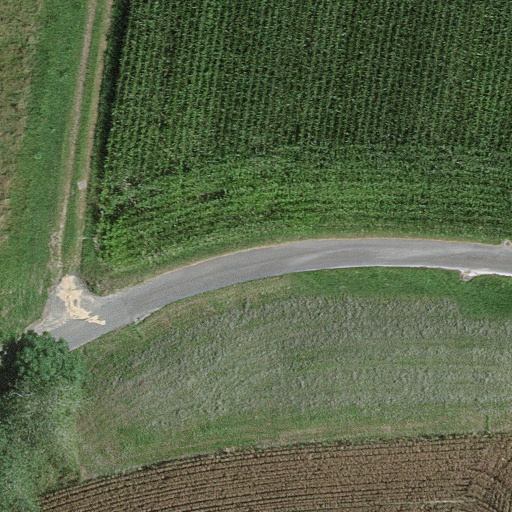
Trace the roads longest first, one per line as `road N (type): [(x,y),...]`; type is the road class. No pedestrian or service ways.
road 1 (residential): [(0,366),(150,295),(268,260),(405,250),(511,260)]
road 2 (track): [(69,333),(76,187),(103,0)]
